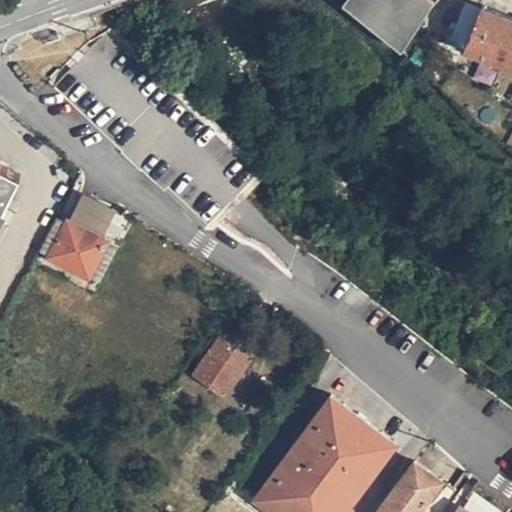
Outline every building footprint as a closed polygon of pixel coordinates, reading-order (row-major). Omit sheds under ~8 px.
[(371,0),(413,34),(437,0),(371,0)] [(468,0),(459,22),(511,45),(511,0),(510,0),(468,0)] [(0,213),(18,181),(0,170),(0,213)] [(128,201),(103,185),(89,211),(83,208),(64,240),(104,264),(121,232),(114,226),(128,201)] [(262,343),(233,319),(210,352),(238,376),(262,343)] [(341,511),(407,428),(345,380),(272,477),(315,511),(341,511)] [(428,454),(382,511),(422,511),(451,473),(428,454)] [(422,511),(437,511),(461,481),(451,473),(422,511)] [(493,511),(471,494),(456,511),(493,511)]
